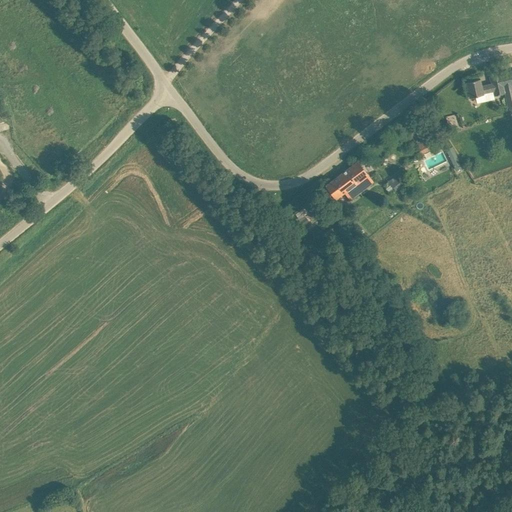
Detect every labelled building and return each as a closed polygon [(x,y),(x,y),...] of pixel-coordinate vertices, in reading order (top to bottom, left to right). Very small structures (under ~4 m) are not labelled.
[(466,82),(469,97),(492,92),(493,97),(505,94),(508,108),(511,106),(511,71),(501,74),(490,76),(491,84),(482,86),(480,79),(466,82)] [(428,150),(428,142),(418,142),(417,150),(428,150)] [(452,146),(445,149),(455,170),(462,167),(452,146)] [(350,199),(373,182),(358,161),(326,185),(336,199),(345,192),(350,199)] [(396,190),(408,180),(401,171),(389,181),(396,190)]
